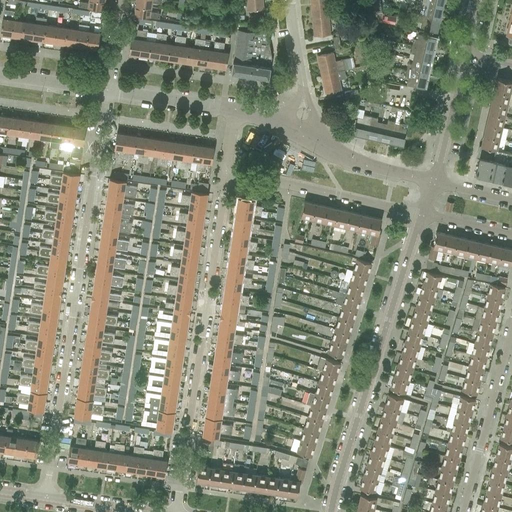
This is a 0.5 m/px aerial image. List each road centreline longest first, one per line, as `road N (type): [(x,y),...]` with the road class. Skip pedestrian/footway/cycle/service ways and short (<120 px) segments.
road 1 (residential): [(106,91),(45,499)]
road 2 (residential): [(176,511),(229,163)]
road 3 (tertiary): [(330,511),(425,216)]
road 4 (residential): [(229,163),(238,172),(425,216)]
road 5 (residential): [(459,511),(511,315)]
road 6 (tertiary): [(429,185),(462,53)]
road 7 (residential): [(234,110),(106,91)]
